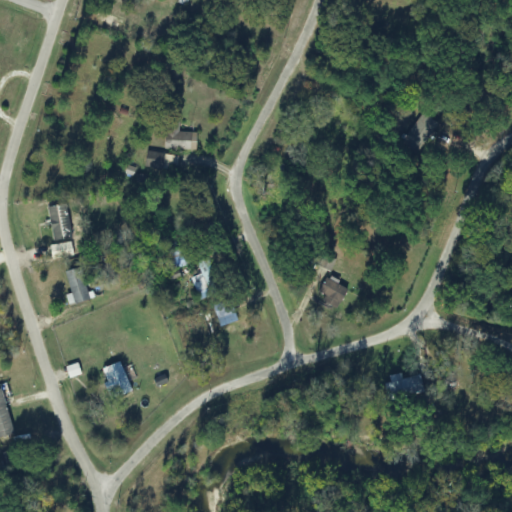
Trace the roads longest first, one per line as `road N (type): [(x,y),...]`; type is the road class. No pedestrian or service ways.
road 1 (residential): [(108,498),(70,424),(20,274),(11,202),(70,0)]
road 2 (residential): [(304,364),(240,178),(329,0)]
road 3 (residential): [(108,511),(108,498),(219,398),(304,364)]
road 4 (residential): [(304,364),(433,325),(511,344)]
road 5 (residential): [(433,325),(511,180)]
